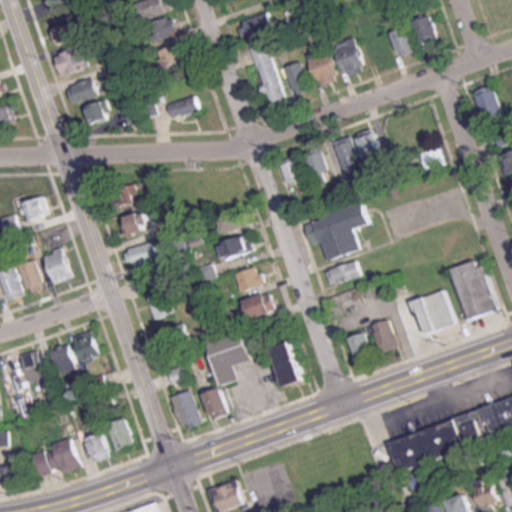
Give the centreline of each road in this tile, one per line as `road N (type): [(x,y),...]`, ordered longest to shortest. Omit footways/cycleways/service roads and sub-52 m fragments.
road 1 (tertiary): [(12,0),(199,511)]
road 2 (residential): [(511,56),(263,149),(0,157)]
road 3 (primary): [(511,349),(47,511)]
road 4 (residential): [(210,0),(352,407)]
road 5 (residential): [(454,80),(511,246)]
road 6 (residential): [(123,302),(0,338)]
